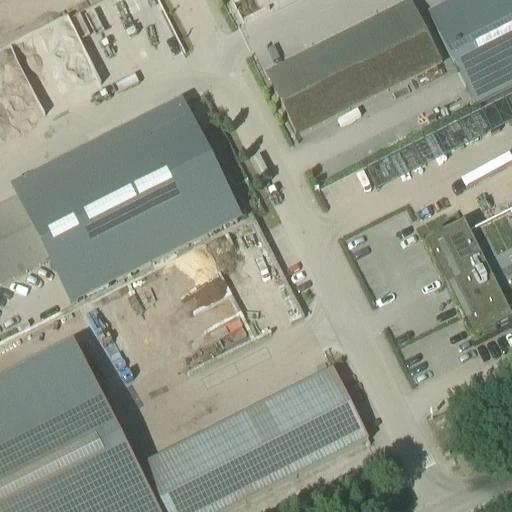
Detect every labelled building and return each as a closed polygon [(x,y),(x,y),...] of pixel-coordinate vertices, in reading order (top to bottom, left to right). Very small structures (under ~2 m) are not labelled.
[(471,108),(511,87),(511,0),(464,0),(427,19),(471,108)] [(441,67),(409,4),(264,77),(296,141),(441,67)] [(57,181),(105,277),(232,214),(217,185),(218,184),(187,123),(151,141),(148,135),(87,166),(57,181)] [(511,216),(468,239),(463,229),(423,249),(472,346),(511,326),(507,316),(511,313),(511,216)] [(0,511),(154,511),(74,353),(0,389),(0,511)] [(229,511),(367,443),(333,375),(332,373),(137,470),(157,511),(229,511)]
